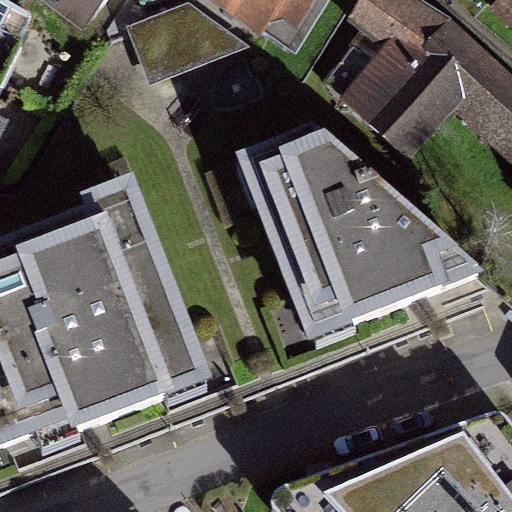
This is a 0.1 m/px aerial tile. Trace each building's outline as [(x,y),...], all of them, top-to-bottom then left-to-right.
[(121,0),(26,0),(104,37),(121,0)] [(212,0),(181,0),(129,19),(150,77),(230,49),(212,0)] [(334,0),(219,0),(311,46),(334,0)] [(453,49),(390,0),(385,0),(354,49),(387,70),(356,117),(375,139),(453,49)] [(0,120),(40,35),(0,16),(0,120)] [(511,162),(511,99),(453,49),(375,139),(430,187),(478,133),(511,162)] [(511,286),(357,145),(245,184),(313,366),(511,291),(511,286)] [(25,267),(0,262),(0,475),(240,386),(171,204),(25,267)] [(511,428),(498,439),(511,456),(511,428)] [(301,511),(511,511),(511,459),(496,441),(301,511)]
